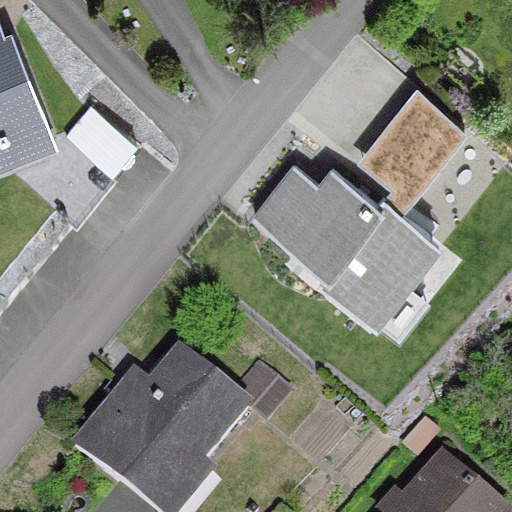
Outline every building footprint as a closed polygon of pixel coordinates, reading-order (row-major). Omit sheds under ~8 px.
[(8,38),(6,34),(0,36),(0,151),(3,158),(49,140),(8,38)] [(365,313),(426,235),(379,199),(374,206),(331,172),(329,170),(316,187),(291,167),(289,171),(255,213),(324,268),(318,275),(365,313)] [(61,218),(14,179),(0,195),(0,205),(42,240),(61,218)] [(0,244),(23,264),(42,240),(0,205),(0,244)] [(0,244),(0,283),(4,287),(23,264),(0,244)] [(71,448),(117,485),(150,511),(159,511),(245,408),(176,352),(129,409),(114,395),(71,448)] [(497,511),(440,460),(393,511),(497,511)]
